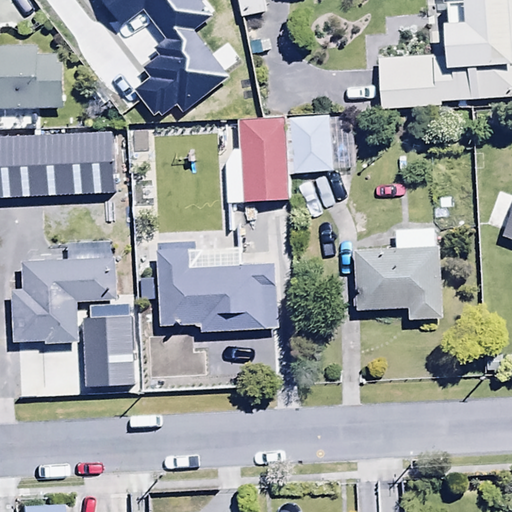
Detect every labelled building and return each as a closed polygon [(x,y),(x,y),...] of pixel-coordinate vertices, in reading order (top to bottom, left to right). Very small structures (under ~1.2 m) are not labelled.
[(96,0),(112,20),(139,0),(96,0)] [(436,88),(432,37),(377,41),(380,92),(436,88)] [(333,152),(331,99),(291,101),(293,154),(333,152)] [(0,175),(27,175),(25,110),(0,110),(0,175)] [(56,110),(32,111),(34,169),(58,169),(56,110)] [(290,203),(285,120),(242,123),(243,151),(227,152),(230,206),(290,203)] [(511,199),(500,195),(500,177),(475,175),(473,222),(505,233),(503,239),(511,242),(511,199)] [(409,321),(444,320),(441,248),(435,248),(435,230),(396,232),(396,250),(354,252),(356,312),(409,310),(409,321)] [(25,293),(13,293),(13,343),(44,343),(44,346),(76,346),(75,304),(116,303),(115,259),(111,260),(110,242),(67,243),(68,263),(24,264),(25,293)] [(191,246),(158,247),(161,329),(203,328),(204,333),(280,330),(278,266),(242,267),(241,249),(191,251),(191,246)] [(156,511),(192,511),(193,495),(156,496),(156,511)]
